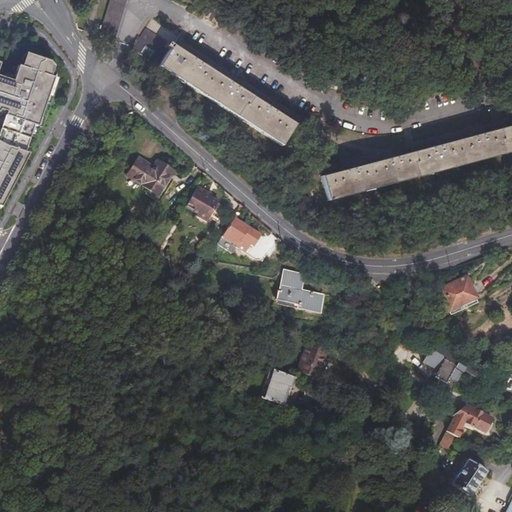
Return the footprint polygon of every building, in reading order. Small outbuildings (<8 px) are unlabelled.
[(99,25),(97,34),(113,38),(125,0),(107,0),(105,9),(99,25)] [(145,30),(131,50),(157,67),(159,65),(281,142),(292,124),(270,110),(231,84),(194,61),(145,30)] [(0,113),(6,115),(0,131),(11,135),(29,141),(34,126),(36,126),(40,127),(42,119),(39,118),(45,103),(48,104),(56,79),(53,78),(49,76),(53,66),(49,61),(38,58),(26,53),(21,66),(17,65),(12,80),(0,75),(0,113)] [(320,177),(326,198),(511,149),(511,126),(477,136),(434,147),(390,159),(349,170),(320,177)] [(0,207),(28,154),(25,152),(29,141),(11,135),(0,131),(0,207)] [(152,167),(138,158),(125,176),(146,192),(143,196),(156,205),(167,189),(164,187),(173,173),(156,161),(152,167)] [(196,187),(184,206),(185,207),(197,188),(196,187)] [(205,193),(197,188),(185,207),(198,214),(196,216),(206,222),(210,216),(211,216),(218,205),(209,200),(210,198),(204,195),(205,193)] [(220,207),(218,205),(211,216),(210,216),(206,222),(196,216),(195,219),(208,227),(220,207)] [(260,238),(232,220),(220,238),(235,248),(233,250),(243,256),(249,247),(252,249),(260,238)] [(305,273),(285,268),(278,297),(318,307),(322,292),(302,288),(305,273)] [(462,279),(435,290),(443,310),(470,299),(462,279)] [(298,373),(318,380),(330,350),(310,342),(298,373)] [(437,370),(433,377),(453,388),(464,367),(454,362),(457,356),(433,343),(423,362),(437,370)] [(511,354),(501,372),(511,378),(511,354)] [(458,357),(456,362),(465,366),(463,372),(474,377),(479,367),(458,357)] [(286,406),(297,380),(296,380),(272,370),(261,398),(278,403),(286,406)] [(457,413),(454,415),(446,431),(455,435),(459,427),(456,425),(459,419),(487,434),(493,423),(490,422),(492,419),(468,406),(457,413)] [(455,435),(446,431),(439,444),(448,448),(455,435)] [(486,472),(468,461),(453,486),(471,497),(486,472)] [(436,481),(423,474),(420,480),(433,487),(436,481)] [(403,511),(422,511),(428,503),(413,495),(403,511)]
